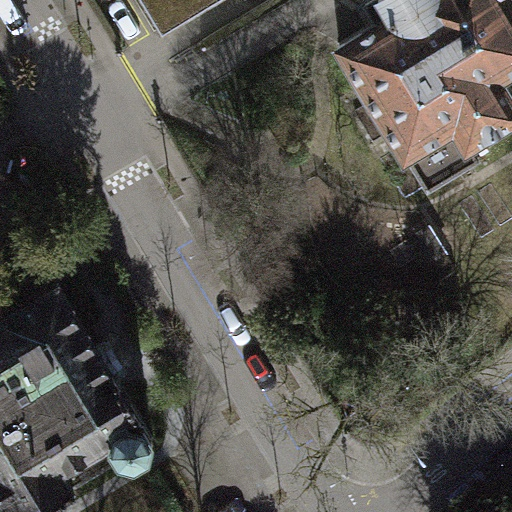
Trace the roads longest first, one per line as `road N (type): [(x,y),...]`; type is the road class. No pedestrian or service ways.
road 1 (residential): [(328,511),(167,256),(52,37)]
road 2 (unknown): [(119,90),(309,0)]
road 3 (residential): [(389,511),(511,414)]
